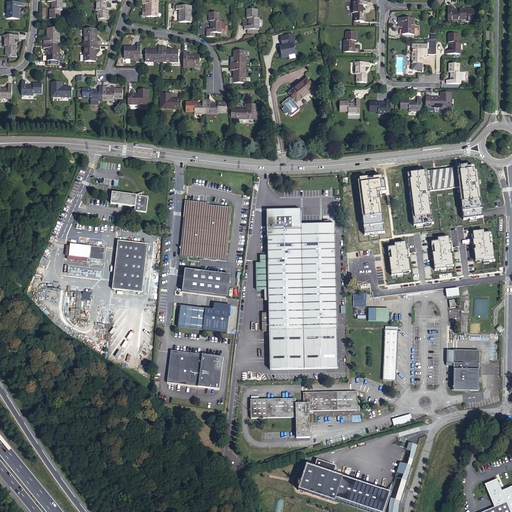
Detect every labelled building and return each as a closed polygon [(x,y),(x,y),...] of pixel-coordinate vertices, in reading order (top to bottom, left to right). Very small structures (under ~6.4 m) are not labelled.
[(50,18),(59,19),(59,10),(61,10),(61,0),(47,0),(47,2),(52,2),(51,10),(50,10),(50,18)] [(109,0),(95,0),(95,11),(97,11),(97,24),(107,25),(107,11),(105,11),(105,3),(110,3),(109,0)] [(158,1),(143,0),(143,5),(148,5),(148,12),(147,12),(146,17),(157,17),(158,1)] [(6,1),(6,17),(17,18),(17,12),(15,12),(16,5),(20,5),(20,1),(6,1)] [(352,13),(351,22),(361,23),(362,14),(360,14),(360,7),(364,7),(365,2),(350,1),(350,13),(352,13)] [(178,22),(190,23),(190,7),(175,6),(175,10),(180,10),(179,18),(178,18),(178,22)] [(447,7),(447,21),(459,21),(459,19),(467,19),(467,9),(459,9),(459,11),(451,11),(451,7),(447,7)] [(243,25),(243,29),(246,29),(256,29),(259,29),(259,17),(257,17),(257,9),(246,8),(246,17),(248,18),(248,25),(243,25)] [(221,33),(221,30),(221,22),(219,22),(219,14),(209,13),(209,22),(211,22),(210,29),(206,29),(206,33),(221,33)] [(401,35),(413,35),(413,18),(398,18),(397,21),(398,21),(402,22),(402,27),(402,29),(401,29),(401,35)] [(48,40),(44,41),(44,44),(59,45),(59,28),(47,28),(47,33),(49,33),(48,40)] [(96,30),(84,30),(84,45),(99,46),(99,42),(94,42),(94,36),(96,36),(96,30)] [(343,41),(343,53),(357,53),(357,49),(353,49),(353,42),(355,41),(355,33),(345,33),(345,41),(343,41)] [(447,50),(446,54),(460,54),(460,43),(458,43),(458,34),(449,34),(449,42),(451,43),(450,50),(447,50)] [(4,55),(14,55),(14,46),(12,46),(12,39),(16,39),(16,35),(3,35),(2,47),(4,47),(4,55)] [(280,38),(282,46),(283,46),(284,48),(280,48),(281,55),(280,55),(281,60),(288,58),(288,57),(295,56),(293,49),(295,48),(293,36),(280,38)] [(435,40),(425,40),(425,45),(410,45),(410,65),(420,65),(420,54),(435,54),(435,40)] [(59,45),(44,44),(44,48),(46,48),(47,48),(47,54),(46,65),(58,65),(59,45)] [(99,46),(84,45),(83,62),(95,62),(96,57),(94,57),(95,50),(99,50),(99,46)] [(123,59),(140,60),(140,45),(136,45),(136,50),(128,50),(128,48),(123,49),(123,59)] [(145,64),(161,64),(161,49),(157,49),(157,53),(150,53),(150,52),(145,52),(145,64)] [(161,64),(177,64),(177,52),(172,52),(172,53),(165,53),(165,49),(161,49),(161,64)] [(230,59),(229,68),(245,68),(245,52),(233,52),(233,56),(235,56),(234,59),(230,59)] [(183,54),(183,69),(199,70),(199,57),(194,57),(194,59),(186,59),(187,54),(183,54)] [(354,74),(354,82),(363,82),(363,74),(362,73),(362,67),(366,67),(366,63),(352,62),(351,74),(354,74)] [(449,81),(449,85),(463,85),(463,82),(464,73),(460,73),(461,65),(452,64),(451,73),(453,73),(453,81),(449,81)] [(229,68),(229,71),(234,72),(234,80),(232,79),(232,84),(244,84),(245,68),(229,68)] [(313,88),(306,79),(288,95),(295,104),(313,88)] [(0,95),(10,96),(11,82),(7,82),(6,86),(0,85),(0,95)] [(71,97),(71,88),(61,88),(61,83),(51,82),(51,97),(71,97)] [(25,84),(20,84),(20,98),(32,98),(32,96),(41,96),(41,87),(33,87),(32,89),(24,89),(25,84)] [(102,86),(101,100),(113,101),(113,99),(122,99),(122,89),(114,89),(114,88),(111,87),(109,85),(108,85),(107,85),(105,87),(102,86)] [(101,100),(102,86),(98,86),(98,91),(89,90),(89,88),(82,88),(82,96),(82,98),(89,98),(88,100),(97,100),(101,100)] [(127,94),(127,104),(148,105),(148,89),(139,89),(139,94),(127,94)] [(451,109),(452,94),(442,94),(442,99),(432,99),(431,109),(451,109)] [(160,110),(181,110),(181,101),(170,101),(170,95),(161,95),(160,110)] [(420,112),(421,98),(416,98),(416,102),(408,101),(408,100),(400,100),(400,109),(408,110),(408,112),(420,112)] [(389,114),(390,100),(386,99),(385,104),(378,104),(378,102),(369,102),(369,111),(378,112),(377,113),(389,114)] [(192,113),(192,114),(205,115),(205,100),(201,100),(201,105),(193,105),(193,103),(184,103),(183,112),(192,113)] [(205,100),(205,115),(217,115),(217,113),(226,113),(226,103),(217,103),(217,105),(209,105),(209,100),(205,100)] [(358,115),(360,101),(355,101),(354,106),(347,106),(347,104),(339,103),(338,112),(347,113),(347,115),(358,115)] [(236,109),(235,118),(256,119),(256,104),(246,104),(246,109),(236,109)] [(465,220),(485,217),(479,171),(477,172),(476,167),(472,168),(472,166),(412,174),(412,177),(409,178),(416,227),(435,224),(431,192),(461,188),(465,220)] [(136,210),(148,211),(150,196),(144,195),(143,192),(140,192),(139,194),(114,191),(112,203),(136,206),(136,210)] [(181,255),(227,259),(232,208),(205,205),(205,202),(187,200),(181,255)] [(267,249),(268,255),(269,285),(335,284),(334,222),(301,223),(300,208),(266,209),(267,241),(267,249)] [(485,262),(497,261),(493,232),(486,233),(485,231),(474,232),(475,239),(474,240),(475,246),(476,246),(477,249),(476,250),(477,262),(485,261),(485,262)] [(448,268),(455,266),(454,254),(453,254),(452,251),(453,251),(453,244),(451,244),(450,237),(439,239),(440,242),(433,243),(437,271),(448,269),(448,268)] [(113,289),(144,292),(149,242),(119,239),(113,289)] [(73,242),(72,255),(106,259),(107,246),(73,242)] [(405,273),(412,272),(411,260),(410,260),(409,257),(410,257),(409,250),(408,250),(407,243),(396,244),(397,248),(390,248),(393,277),(405,275),(405,273)] [(255,264),(256,285),(269,285),(268,255),(260,255),(260,263),(255,264)] [(186,269),(183,292),(228,298),(231,275),(186,269)] [(24,291),(26,288),(17,284),(12,278),(9,281),(16,289),(25,293),(26,291),(24,291)] [(335,284),(269,285),(269,290),(269,301),(269,314),(270,330),(337,329),(335,284)] [(446,290),(447,298),(460,296),(459,289),(446,290)] [(83,292),(82,300),(90,301),(90,293),(83,292)] [(361,293),(355,294),(354,294),(354,301),(366,300),(366,293),(361,293)] [(204,309),(179,306),(177,328),(202,331),(204,309)] [(369,321),(389,322),(389,309),(369,308),(369,321)] [(337,329),(270,330),(271,369),(338,368),(337,329)] [(385,330),(384,361),(396,361),(398,331),(385,330)] [(454,391),(479,392),(480,352),(455,351),(454,366),(454,391)] [(201,355),(169,352),(166,384),(219,390),(222,357),(204,355),(201,355)] [(396,361),(384,361),(383,368),(396,369),(396,361)] [(395,381),(396,369),(383,368),(383,381),(395,381)] [(297,407),(297,404),(297,402),(252,404),(252,422),(297,421),(297,441),(312,441),(312,414),(359,413),(358,393),(305,395),(305,404),(305,407),(297,407)] [(392,419),(394,426),(413,421),(411,414),(392,419)] [(341,478),(305,467),(298,491),(333,502),(334,499),(373,511),(382,511),(389,494),(341,478)] [(511,511),(511,486),(501,491),(497,479),(484,485),(494,507),(483,511),(511,511)]
